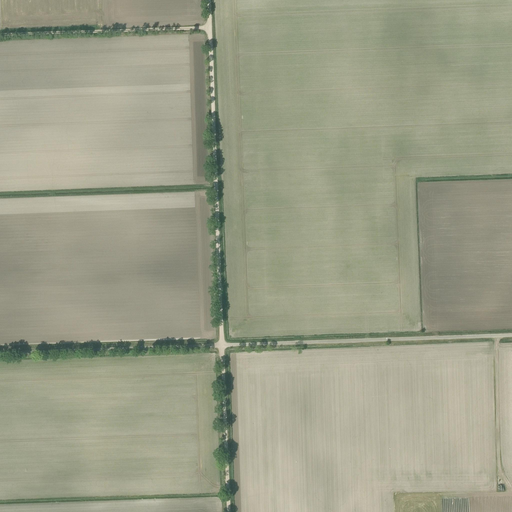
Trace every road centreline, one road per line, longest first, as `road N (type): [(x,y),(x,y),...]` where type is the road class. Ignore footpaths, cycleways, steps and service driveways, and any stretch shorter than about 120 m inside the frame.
road 1 (unclassified): [(0,351),(511,335)]
road 2 (track): [(210,29),(229,511)]
road 3 (track): [(210,29),(0,36)]
